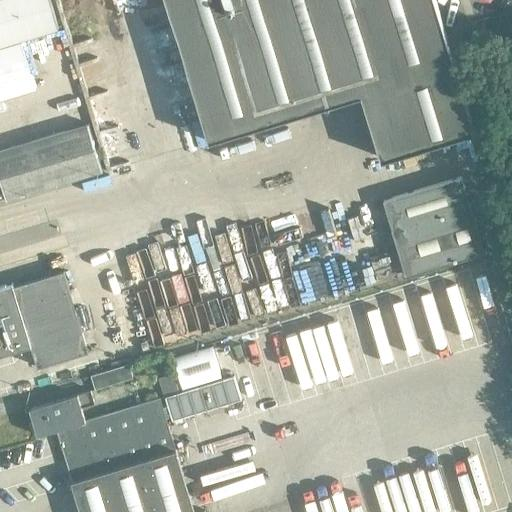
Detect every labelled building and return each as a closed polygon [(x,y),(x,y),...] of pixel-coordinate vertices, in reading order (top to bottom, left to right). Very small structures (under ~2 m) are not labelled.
[(0,0),(0,46),(22,40),(22,39),(60,27),(51,0),(0,0)] [(319,105),(287,0),(171,0),(213,137),(319,105)] [(364,95),(457,66),(437,0),(289,0),(322,107),(364,95)] [(22,40),(0,46),(0,98),(36,87),(22,40)] [(383,157),(476,129),(457,66),(364,95),(383,157)] [(89,124),(0,151),(0,178),(6,199),(103,170),(89,124)] [(462,176),(384,200),(407,276),(485,253),(462,176)] [(32,345),(31,346),(37,367),(88,352),(64,271),(14,286),(32,345)] [(32,345),(14,286),(13,282),(0,286),(0,355),(31,346),(32,345)] [(222,379),(212,349),(174,360),(182,390),(222,379)] [(134,377),(130,363),(91,375),(96,390),(134,377)] [(180,392),(174,374),(159,378),(165,397),(180,393),(180,392)] [(234,378),(165,399),(168,407),(164,409),(166,416),(171,415),(173,422),(241,401),(234,378)] [(94,403),(90,391),(30,409),(38,436),(57,430),(72,481),(176,449),(160,398),(86,421),(82,407),(94,403)] [(194,511),(176,449),(72,481),(81,511),(194,511)]
